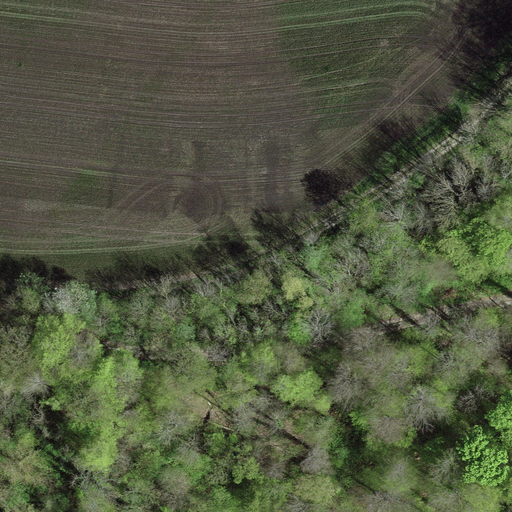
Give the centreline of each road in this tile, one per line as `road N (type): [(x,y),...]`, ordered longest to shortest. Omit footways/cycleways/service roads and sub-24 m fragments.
road 1 (track): [(0,293),(126,290),(206,278),(294,240),(462,142),(511,75)]
road 2 (track): [(511,296),(321,348),(251,358),(103,351),(0,331)]
